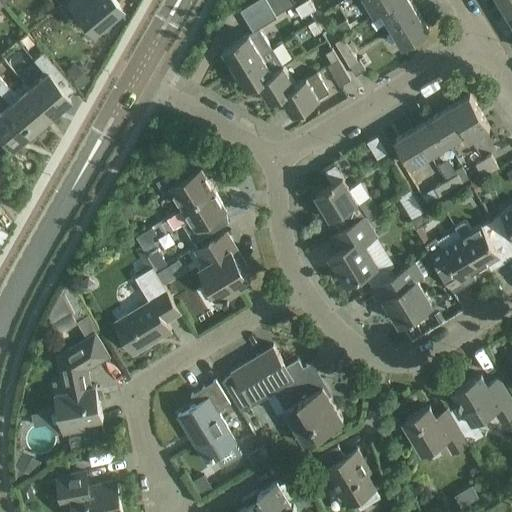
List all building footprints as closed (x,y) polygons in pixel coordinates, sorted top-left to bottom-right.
[(68,0),(68,1),(81,16),(93,32),(122,7),(115,0),(68,0)] [(247,21),(271,6),(267,0),(256,0),(241,10),(247,21)] [(311,0),(307,0),(303,3),(309,13),(316,8),(311,0)] [(366,0),(375,13),(381,10),(396,0),(366,0)] [(419,12),(411,0),(396,0),(381,10),(393,28),(419,12)] [(511,0),(499,0),(508,14),(511,11),(511,0)] [(309,13),(303,3),(296,7),(302,17),(309,13)] [(236,69),(272,47),(260,28),(278,17),(271,6),(247,21),(253,30),(249,33),(224,49),(236,69)] [(430,31),(419,12),(393,28),(404,47),(430,31)] [(352,27),(347,19),(341,23),(346,31),(352,27)] [(322,30),(316,20),(309,24),(315,34),(322,30)] [(339,35),(346,31),(341,23),(334,26),(339,35)] [(51,58),(28,31),(20,38),(43,65),(51,58)] [(336,42),(345,56),(353,51),(344,37),(336,42)] [(283,66),(283,65),(272,47),(236,69),(248,89),(259,82),(259,81),(283,66)] [(339,59),(333,48),(326,53),(332,62),(332,63),(339,59)] [(358,60),(353,51),(345,56),(350,65),(358,60)] [(351,79),(339,59),(332,63),(332,62),(328,65),(340,85),(351,79)] [(366,69),(365,66),(360,59),(358,60),(350,65),(356,75),(366,69)] [(76,63),(66,71),(80,88),(90,80),(76,63)] [(296,85),(296,84),(284,65),(283,65),(283,66),(259,81),(259,82),(271,101),(282,94),(296,85)] [(48,71),(29,87),(52,114),(71,98),(48,71)] [(294,114),(330,92),(318,71),(296,84),(296,85),(282,94),(294,114)] [(0,91),(33,130),(52,114),(29,87),(26,84),(15,93),(0,76),(0,91)] [(0,131),(13,147),(33,130),(0,91),(0,109),(1,110),(0,111),(0,131)] [(471,94),(451,106),(467,132),(471,139),(491,127),(471,94)] [(467,132),(451,106),(433,117),(449,143),(467,132)] [(449,143),(433,117),(415,128),(431,154),(449,143)] [(431,154),(415,128),(396,140),(412,166),(431,154)] [(492,154),(484,159),(488,165),(496,161),(492,154)] [(492,172),(488,165),(484,159),(476,164),(484,176),(492,172)] [(449,160),(442,165),(448,175),(455,170),(449,160)] [(492,172),(500,167),(496,161),(488,165),(492,172)] [(335,163),(324,170),(332,183),(344,176),(335,163)] [(215,188),(208,177),(202,168),(191,175),(185,164),(157,181),(168,198),(169,200),(177,195),(184,207),(215,188)] [(451,189),(463,182),(458,174),(446,181),(451,189)] [(323,189),(316,193),(329,215),(331,217),(333,216),(341,230),(341,231),(378,209),(362,181),(351,188),(344,176),(332,183),(323,189)] [(428,203),(451,189),(446,181),(424,194),(428,203)] [(227,209),(215,188),(184,207),(170,216),(177,227),(183,223),(195,242),(206,236),(223,226),(217,215),(227,209)] [(412,188),(411,189),(402,194),(416,217),(426,211),(412,188)] [(126,196),(116,202),(124,215),(134,209),(126,196)] [(511,206),(492,218),(511,252),(511,206)] [(377,235),(369,222),(382,214),(378,209),(341,231),(341,230),(333,235),(341,249),(331,255),(347,283),(365,272),(374,287),(391,276),(387,269),(378,264),(365,242),(377,235)] [(401,209),(392,213),(399,228),(408,223),(401,209)] [(432,220),(426,211),(416,217),(410,220),(416,229),(432,220)] [(493,269),(511,257),(511,252),(492,218),(473,230),(468,222),(464,221),(456,226),(462,236),(481,267),(489,262),(493,269)] [(201,267),(211,282),(221,299),(226,296),(227,297),(231,295),(231,294),(252,281),(239,260),(244,258),(228,232),(197,251),(205,264),(201,267)] [(473,272),(481,267),(462,236),(443,248),(439,241),(427,247),(431,253),(439,266),(455,292),(477,279),(473,272)] [(439,266),(431,253),(421,259),(429,272),(439,266)] [(168,264),(157,271),(163,281),(175,274),(168,264)] [(181,311),(154,266),(136,276),(151,300),(115,322),(133,353),(172,329),(163,314),(167,312),(171,318),(181,311)] [(432,303),(409,266),(391,276),(374,287),(373,287),(374,288),(379,285),(386,297),(381,300),(388,312),(393,309),(402,322),(412,316),(413,317),(416,315),(415,314),(432,303)] [(88,312),(69,280),(62,293),(77,319),(88,312)] [(343,317),(350,338),(379,328),(372,307),(343,317)] [(96,333),(100,331),(90,314),(77,321),(88,338),(59,355),(66,391),(56,393),(59,409),(64,408),(66,422),(62,423),(64,433),(87,428),(85,422),(104,418),(97,384),(92,386),(88,368),(110,355),(96,333)] [(282,386),(287,394),(312,379),(299,357),(287,365),(274,344),(232,370),(242,387),(252,404),(282,386)] [(232,370),(221,376),(242,410),(252,404),(242,387),(232,370)] [(482,374),(455,390),(473,421),(495,407),(503,420),(511,414),(511,398),(499,377),(488,384),(482,374)] [(238,442),(218,410),(231,403),(228,396),(217,379),(192,394),(197,403),(179,415),(207,461),(215,456),(221,465),(244,452),(238,442)] [(318,389),(312,379),(287,394),(293,404),(284,409),(305,443),(345,419),(324,385),(318,389)] [(470,441),(450,407),(437,415),(430,405),(405,420),(423,451),(444,438),(452,452),(470,441)] [(311,461),(319,473),(328,468),(349,503),(356,499),(362,509),(383,497),(368,473),(372,471),(358,449),(346,456),(339,444),(311,461)] [(479,463),(470,469),(474,476),(483,470),(479,463)] [(87,472),(67,476),(58,477),(64,506),(74,504),(74,506),(75,511),(123,511),(117,481),(90,486),(87,472)] [(310,489),(300,472),(290,478),(300,495),(310,489)] [(205,473),(193,480),(201,495),(214,488),(205,473)] [(296,511),(290,501),(278,481),(260,492),(258,490),(243,499),(244,500),(249,497),(252,503),(238,511),(237,511),(296,511)] [(310,489),(300,495),(308,507),(318,501),(310,489)]
